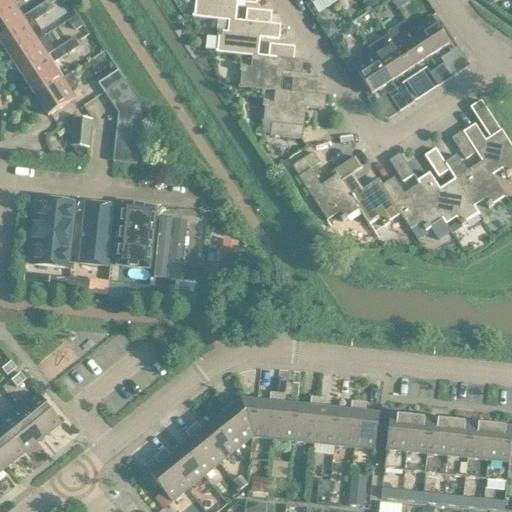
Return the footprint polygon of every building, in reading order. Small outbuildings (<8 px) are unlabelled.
[(10,0),(0,0),(0,10),(12,2),(10,0)] [(48,0),(47,0),(38,7),(43,15),(54,8),(48,0)] [(193,0),(192,17),(229,21),(235,21),(237,3),(256,5),(256,0),(193,0)] [(22,17),(12,2),(0,10),(0,37),(30,18),(33,22),(34,21),(43,15),(38,7),(22,17)] [(246,9),(245,22),(270,25),(270,24),(272,12),(246,9)] [(411,29),(429,57),(448,44),(430,17),(411,29)] [(30,18),(0,37),(0,43),(10,58),(37,40),(44,36),(34,21),(33,22),(30,18)] [(229,21),(227,32),(217,31),(215,52),(251,56),(258,56),(258,55),(260,38),(279,40),(280,25),(270,24),(270,25),(245,22),(235,21),(229,21)] [(429,57),(411,29),(405,21),(386,33),(387,35),(392,42),(410,69),(429,57)] [(392,42),(387,35),(368,48),(373,54),(390,82),(410,69),(392,42)] [(73,38),(63,45),(68,54),(79,47),(73,38)] [(37,40),(10,58),(22,77),(55,56),(58,60),(68,54),(63,45),(47,55),(37,40)] [(269,44),(268,57),(293,60),(293,59),(294,47),(269,44)] [(390,82),(373,54),(353,67),(371,95),(390,82)] [(251,56),(250,67),(240,66),(238,87),(274,91),(281,91),(283,73),(302,75),(303,60),(293,59),(293,60),(268,57),(258,55),(258,56),(251,56)] [(55,56),(22,77),(35,96),(62,79),(53,64),(58,60),(55,56)] [(443,64),(436,69),(445,82),(452,77),(443,64)] [(445,82),(436,69),(429,74),(438,87),(445,82)] [(124,80),(118,70),(98,83),(104,93),(124,80)] [(70,74),(62,79),(35,96),(47,116),(75,98),(71,92),(78,87),(70,74)] [(292,79),(291,92),(316,95),(316,94),(317,82),(292,79)] [(124,80),(104,93),(117,114),(142,108),(124,80)] [(405,89),(398,94),(407,107),(414,102),(405,89)] [(274,91),(273,102),(263,101),(261,122),(262,122),(261,131),(263,134),(270,134),(270,136),(302,139),(306,108),(325,110),(326,95),(316,94),(316,95),(291,92),(281,91),(274,91)] [(407,107),(398,94),(391,98),(400,112),(407,107)] [(501,131),(481,100),(470,108),(490,138),(485,141),(475,125),(463,132),(476,152),(476,153),(481,162),(482,161),(491,176),(492,176),(501,169),(507,178),(511,174),(511,146),(501,130),(501,131)] [(117,114),(116,126),(140,128),(142,108),(117,114)] [(89,148),(92,119),(73,117),(69,146),(89,148)] [(140,128),(116,126),(115,138),(139,140),(140,128)] [(476,152),(463,132),(462,131),(451,138),(465,159),(476,153),(476,152)] [(115,138),(114,149),(137,152),(139,140),(115,138)] [(114,149),(112,161),(136,164),(137,152),(114,149)] [(449,170),(444,163),(435,149),(424,156),(438,177),(449,171),(449,170)] [(359,211),(336,175),(321,185),(310,169),(320,163),(313,152),(292,166),(298,177),(326,220),(337,214),(342,222),(347,219),(346,218),(358,210),(359,211)] [(413,175),(399,154),(389,161),(402,182),(413,175)] [(482,161),(481,162),(466,171),(456,155),(444,163),(449,170),(449,171),(454,180),(455,179),(473,206),(483,200),(488,209),(506,197),(492,176),(491,176),(482,161)] [(382,185),(378,179),(362,189),(352,174),(362,168),(355,157),(333,171),(336,175),(359,211),(368,225),(378,218),(384,227),(389,223),(388,222),(400,214),(401,215),(382,185)] [(455,179),(454,180),(439,189),(429,173),(417,181),(419,184),(443,220),(442,220),(445,225),(456,218),(461,226),(479,215),(473,206),(455,179)] [(393,178),(382,185),(401,215),(410,229),(420,222),(425,231),(430,228),(429,226),(441,219),(442,220),(443,220),(419,184),(404,194),(393,178)] [(68,273),(73,205),(36,203),(31,264),(50,265),(50,272),(68,273)] [(145,280),(152,219),(134,217),(127,278),(132,279),(145,280)] [(109,276),(114,224),(83,221),(77,273),(90,274),(109,276)] [(170,265),(185,266),(188,224),(158,222),(154,287),(169,289),(170,265)] [(226,293),(238,247),(224,244),(212,290),(226,293)] [(31,264),(24,263),(22,286),(68,291),(69,278),(49,276),(50,272),(50,265),(31,264)] [(69,278),(68,291),(147,300),(149,287),(132,285),(132,279),(127,278),(109,276),(90,274),(89,280),(69,278)] [(149,287),(147,300),(167,302),(169,289),(154,287),(149,287)] [(6,375),(16,368),(10,361),(1,368),(6,375)] [(20,373),(10,380),(15,387),(25,380),(20,373)] [(279,381),(277,394),(272,439),(293,442),(296,406),(284,405),(285,394),(297,396),(299,383),(279,381)] [(255,402),(252,437),(272,439),(277,394),(270,393),(269,403),(255,402)] [(19,409),(42,438),(60,423),(37,394),(19,409)] [(296,406),(293,442),(313,444),(318,398),(310,397),(309,408),(296,406)] [(318,398),(313,444),(333,446),(337,410),(324,409),(325,399),(318,398)] [(235,450),(252,437),(255,402),(241,400),(236,404),(230,404),(226,407),(222,411),(222,415),(213,423),(235,450)] [(337,410),(333,446),(353,448),(358,402),(351,401),(350,412),(337,410)] [(358,402),(353,448),(374,450),(378,415),(365,413),(366,403),(358,402)] [(19,409),(1,423),(25,452),(42,438),(19,409)] [(404,472),(410,418),(389,416),(383,469),(404,472)] [(410,418),(404,472),(424,474),(430,420),(410,418)] [(430,420),(424,474),(445,476),(451,422),(430,420)] [(471,425),(451,422),(445,476),(466,478),(471,425)] [(1,423),(0,423),(0,458),(7,467),(25,452),(1,423)] [(235,450),(213,423),(203,431),(196,423),(190,427),(219,463),(235,450)] [(471,425),(466,478),(486,480),(492,427),(471,425)] [(219,463),(190,427),(184,432),(191,440),(181,448),(204,476),(219,463)] [(511,431),(511,428),(492,427),(486,480),(507,482),(509,464),(511,431)] [(204,476),(181,448),(171,457),(164,448),(159,453),(188,489),(204,476)] [(188,489),(159,453),(153,458),(159,466),(149,474),(171,502),(188,489)] [(272,473),(286,474),(286,461),(272,461),(272,473)] [(252,490),(248,489),(247,496),(272,499),(273,491),(267,490),(268,484),(265,484),(265,480),(262,480),(262,476),(256,476),(256,480),(253,479),(252,490)] [(402,491),(380,489),(379,498),(401,501),(402,491)] [(422,493),(402,491),(401,501),(421,503),(422,493)] [(443,495),(422,493),(421,503),(442,505),(443,495)] [(443,495),(442,505),(462,507),(463,497),(443,495)] [(463,497),(462,507),(483,509),(484,500),(463,497)] [(484,500),(483,509),(502,511),(503,502),(484,500)]
